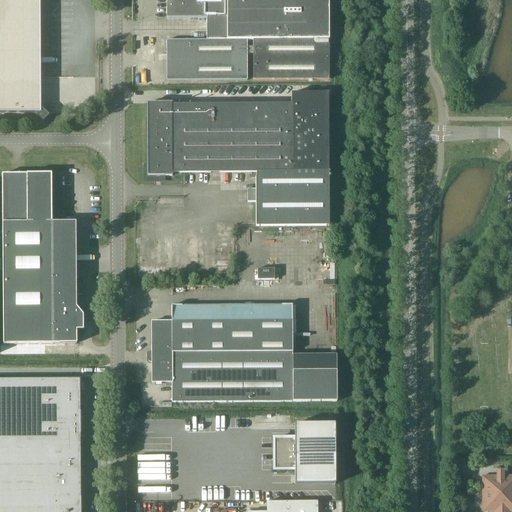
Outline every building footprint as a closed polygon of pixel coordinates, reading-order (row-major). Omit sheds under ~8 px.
[(0,0),(0,113),(36,113),(48,113),(44,110),(44,106),(70,106),(70,92),(40,92),(39,0),(0,0)] [(165,0),(166,18),(206,18),(206,40),(166,40),(166,81),(247,80),(247,54),(253,54),(253,80),(329,80),(328,0),(165,0)] [(147,176),(155,176),(172,176),(172,173),(256,173),(256,178),(255,178),(256,227),(329,227),(328,94),(291,94),(291,105),(172,105),(172,103),(147,104),(147,176)] [(3,344),(32,344),(76,344),(76,330),(83,330),(83,315),(76,307),(76,295),(83,295),(83,285),(76,285),(76,223),(52,223),(52,174),(3,174),(3,344)] [(257,280),(274,280),(274,269),(257,269),(257,280)] [(171,403),(293,402),(337,402),(337,354),(292,355),(292,305),(171,306),(171,322),(151,322),(151,353),(150,353),(148,354),(148,361),(150,362),(151,362),(151,383),(171,383),(171,403)] [(46,379),(46,367),(46,366),(0,365),(0,511),(80,511),(80,379),(46,379)] [(274,439),(274,470),(294,470),(294,484),(335,484),(335,424),(294,424),(294,439),(274,439)] [(456,459),(456,468),(465,468),(465,459),(456,459)] [(511,511),(511,475),(482,476),(482,511),(493,511),(511,511)] [(317,511),(317,501),(266,501),(267,510),(261,510),(261,511),(254,511),(317,511)]
